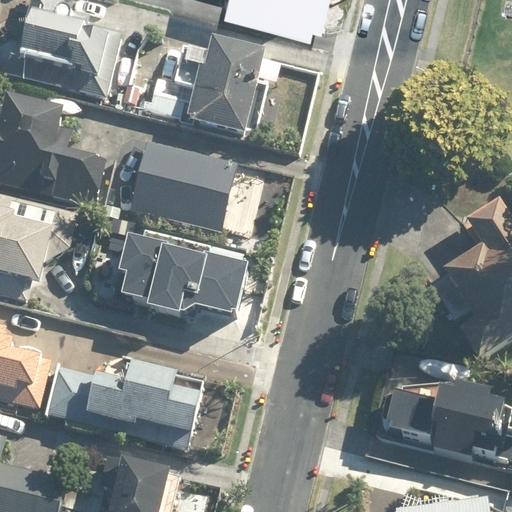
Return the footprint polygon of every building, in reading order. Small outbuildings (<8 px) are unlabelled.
[(130,81),(116,78),(124,44),(76,33),(79,19),(63,15),(65,4),(49,0),(11,0),(0,48),(0,81),(109,107),(111,101),(126,105),(125,110),(137,113),(141,95),(127,92),(130,81)] [(223,0),(222,8),(291,24),(292,17),(310,22),(314,0),(223,0)] [(267,66),(212,51),(208,67),(159,54),(151,84),(159,86),(150,120),(246,146),(253,121),(262,123),(270,94),(260,91),(267,66)] [(0,191),(95,216),(105,175),(68,166),(72,148),(59,145),(64,126),(0,110),(0,191)] [(220,240),(238,175),(140,147),(122,213),(220,240)] [(0,200),(0,300),(25,306),(28,293),(39,295),(48,258),(69,263),(80,218),(0,200)] [(483,259),(433,289),(452,321),(465,313),(474,327),(456,338),(474,368),(511,345),(511,231),(499,209),(465,229),(483,259)] [(183,316),(235,329),(250,270),(150,244),(146,257),(128,252),(120,282),(129,284),(123,308),(150,315),(147,324),(179,333),(183,316)] [(13,350),(6,349),(10,334),(0,332),(0,406),(39,415),(49,371),(10,362),(13,350)] [(176,400),(179,387),(141,377),(144,365),(133,362),(121,359),(114,361),(109,365),(106,372),(104,380),(105,388),(61,377),(49,424),(189,460),(203,406),(176,400)] [(427,458),(470,467),(472,461),(493,465),(502,417),(485,414),(487,405),(451,398),(450,404),(433,401),(432,410),(385,401),(377,445),(428,454),(427,458)] [(0,511),(55,511),(42,509),(49,480),(3,468),(9,445),(0,442),(0,511)] [(174,511),(182,486),(105,462),(95,495),(114,501),(110,511),(174,511)]
